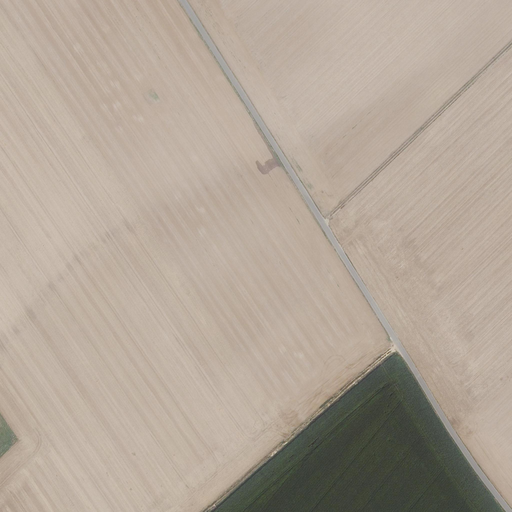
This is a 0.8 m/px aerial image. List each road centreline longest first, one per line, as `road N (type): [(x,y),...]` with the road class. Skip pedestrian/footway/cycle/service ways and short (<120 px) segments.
road 1 (unclassified): [(511,510),(187,0)]
road 2 (track): [(400,340),(206,511)]
road 3 (track): [(325,221),(511,44)]
